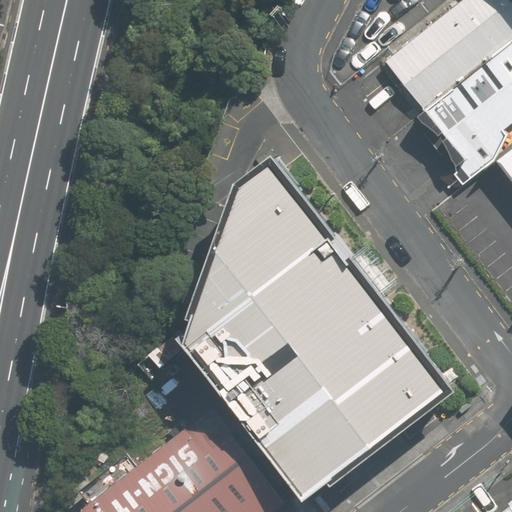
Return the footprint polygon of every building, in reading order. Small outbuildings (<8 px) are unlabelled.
[(511,40),(511,0),(461,0),(386,59),(425,109),(511,40)] [(470,177),(511,144),(511,40),(425,109),(420,112),(470,177)] [(451,382),(282,148),(244,177),(188,330),(301,491),(451,382)] [(511,150),(502,158),(511,170),(511,150)] [(271,511),(290,498),(219,408),(197,424),(186,424),(91,494),(88,511),(271,511)] [(511,511),(511,495),(489,511),(511,511)]
